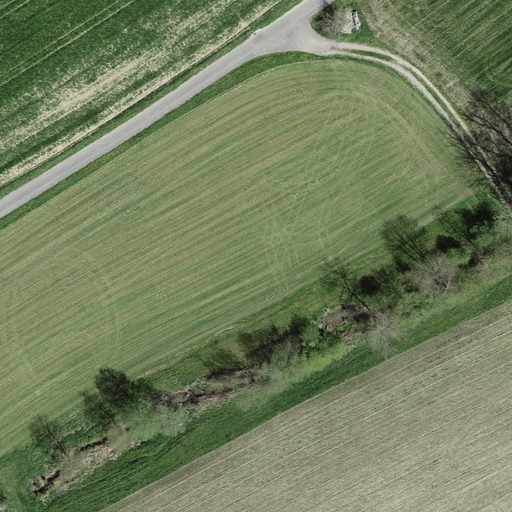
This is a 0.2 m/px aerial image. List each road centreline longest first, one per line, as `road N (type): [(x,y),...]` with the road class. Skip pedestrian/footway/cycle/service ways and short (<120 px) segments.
road 1 (unclassified): [(310,0),(0,206)]
road 2 (track): [(259,33),(406,67),(511,203)]
